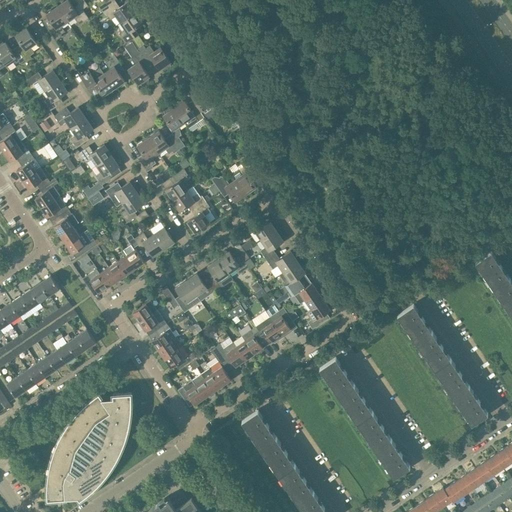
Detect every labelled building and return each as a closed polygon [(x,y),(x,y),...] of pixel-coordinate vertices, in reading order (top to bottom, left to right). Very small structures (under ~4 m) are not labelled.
[(69,0),(66,0),(57,6),(67,20),(74,16),(78,22),(82,19),(83,21),(89,17),(83,8),(81,6),(76,10),(69,0)] [(84,0),(76,0),(81,6),(83,8),(88,5),(84,0)] [(100,0),(102,3),(99,5),(103,11),(114,3),(111,0),(100,0)] [(114,3),(103,11),(106,16),(108,15),(111,19),(117,15),(121,21),(136,11),(128,1),(117,8),(114,3)] [(57,6),(47,13),(54,24),(49,28),(57,39),(62,35),(61,34),(65,31),(61,25),(67,20),(57,6)] [(94,25),(106,16),(103,11),(91,20),(94,25)] [(126,28),(120,32),(123,36),(126,41),(136,35),(132,30),(143,22),(136,11),(121,21),(126,28)] [(27,27),(16,34),(23,45),(18,49),(25,59),(27,61),(32,57),(30,55),(34,52),(30,46),(37,41),(27,27)] [(139,46),(144,43),(138,34),(133,37),(139,46)] [(0,55),(6,65),(8,67),(14,62),(17,63),(19,61),(20,63),(25,59),(18,49),(13,52),(6,41),(4,42),(1,40),(0,40),(0,55)] [(132,41),(125,46),(132,57),(131,58),(135,64),(129,68),(139,83),(139,82),(142,84),(149,80),(148,76),(150,75),(142,64),(147,61),(140,51),(139,51),(132,41)] [(144,44),(138,48),(140,51),(147,61),(152,57),(160,68),(161,67),(164,69),(170,65),(170,61),(171,61),(161,46),(154,51),(150,45),(146,48),(144,44)] [(119,48),(113,52),(117,57),(123,53),(119,48)] [(110,68),(104,73),(114,87),(125,80),(117,69),(122,65),(115,54),(109,58),(110,60),(106,62),(110,68)] [(89,69),(80,75),(89,88),(91,87),(96,93),(100,90),(103,95),(114,87),(104,73),(100,67),(91,73),(89,69)] [(38,71),(27,79),(31,84),(39,79),(46,90),(60,80),(53,69),(42,76),(38,71)] [(50,96),(44,100),(47,104),(51,110),(60,103),(57,98),(68,90),(60,80),(46,90),(50,96)] [(203,87),(192,95),(202,109),(209,105),(213,111),(217,108),(222,104),(216,95),(210,98),(203,87)] [(175,106),(174,107),(184,121),(188,127),(199,120),(204,116),(198,107),(192,111),(185,99),(183,100),(180,99),(174,103),(175,106)] [(64,109),(54,115),(58,120),(61,125),(67,120),(71,127),(86,117),(79,106),(68,114),(64,109)] [(165,114),(164,114),(168,121),(168,123),(173,130),(169,133),(172,137),(180,148),(185,145),(179,136),(181,134),(179,125),(184,121),(174,107),(173,107),(170,106),(164,110),(165,114)] [(0,113),(0,132),(0,134),(13,125),(9,121),(3,112),(0,113)] [(30,113),(24,117),(34,131),(39,126),(30,113)] [(76,133),(70,138),(73,142),(76,147),(86,140),(82,135),(93,128),(86,117),(71,127),(76,133)] [(47,119),(40,124),(45,130),(51,126),(47,119)] [(4,138),(0,140),(0,145),(4,151),(21,140),(15,130),(16,130),(13,125),(0,134),(4,138)] [(159,130),(148,137),(158,152),(165,147),(169,153),(173,151),(174,152),(176,151),(179,155),(183,153),(180,148),(172,137),(167,141),(159,130)] [(148,137),(138,145),(145,156),(140,159),(148,170),(153,166),(152,165),(156,162),(152,156),(158,152),(148,137)] [(21,140),(4,151),(10,160),(16,157),(19,161),(31,153),(28,148),(28,149),(21,140)] [(89,145),(77,153),(81,159),(84,158),(87,162),(93,158),(97,164),(112,154),(104,143),(93,151),(89,145)] [(59,144),(54,148),(62,160),(70,155),(66,148),(63,150),(59,144)] [(53,158),(58,155),(54,150),(49,153),(53,158)] [(22,166),(17,170),(23,179),(41,167),(34,158),(31,153),(19,161),(22,166)] [(102,171),(96,175),(99,179),(102,184),(112,178),(122,171),(118,166),(119,165),(112,154),(97,164),(102,171)] [(243,174),(236,178),(246,193),(257,186),(249,174),(254,171),(247,160),(241,164),(242,165),(238,168),(243,174)] [(41,167),(23,179),(29,188),(37,183),(40,188),(50,181),(47,176),(41,167)] [(177,181),(166,189),(173,199),(187,189),(183,183),(189,179),(186,175),(188,174),(184,168),(173,176),(177,181)] [(161,176),(156,179),(160,185),(164,181),(161,176)] [(214,177),(212,178),(215,182),(222,193),(228,189),(235,200),(246,193),(236,178),(230,183),(225,177),(225,176),(219,176),(219,178),(214,177)] [(43,192),(35,197),(42,207),(59,195),(53,185),(59,182),(56,178),(51,182),(50,181),(40,188),(43,192)] [(115,183),(106,190),(109,195),(112,199),(117,206),(123,201),(137,191),(130,181),(119,188),(115,183)] [(88,185),(83,188),(88,196),(93,193),(88,185)] [(187,189),(173,199),(180,210),(191,203),(195,208),(206,200),(209,198),(206,195),(204,197),(202,195),(201,196),(198,192),(192,196),(187,189)] [(99,190),(89,197),(93,203),(103,196),(99,190)] [(127,208),(121,212),(124,216),(128,222),(135,216),(137,215),(133,210),(145,202),(137,191),(123,201),(127,208)] [(59,195),(42,207),(48,216),(55,211),(59,216),(69,208),(66,204),(59,195)] [(199,213),(188,221),(195,232),(210,222),(205,215),(211,211),(208,207),(210,206),(206,200),(195,208),(199,213)] [(61,220),(54,225),(60,234),(74,225),(78,222),(72,213),(69,208),(59,216),(61,220)] [(137,215),(135,216),(139,222),(149,215),(145,209),(137,215)] [(269,218),(254,228),(262,239),(276,229),(275,228),(277,225),(273,219),(269,219),(269,218)] [(74,225),(60,234),(66,243),(80,234),(74,225)] [(165,226),(154,233),(164,248),(175,240),(165,226)] [(266,246),(260,250),(263,254),(267,259),(276,253),(272,247),(283,240),(283,239),(284,235),(280,229),(276,230),(276,229),(262,239),(266,246)] [(80,234),(66,243),(73,252),(76,257),(96,244),(93,238),(90,240),(84,231),(80,234)] [(139,235),(135,238),(141,247),(146,244),(153,255),(164,248),(154,233),(148,238),(143,232),(139,235)] [(131,234),(126,237),(131,244),(132,246),(137,243),(131,234)] [(236,238),(231,241),(237,249),(242,246),(236,238)] [(245,249),(254,243),(250,238),(242,244),(245,249)] [(105,242),(100,245),(104,251),(108,248),(105,242)] [(131,244),(124,249),(127,254),(136,267),(145,261),(136,248),(134,249),(132,246),(131,244)] [(243,247),(237,250),(242,258),(244,260),(250,257),(243,247)] [(220,257),(219,258),(229,272),(235,268),(239,274),(244,271),(249,267),(244,260),(242,258),(237,261),(230,250),(228,251),(225,249),(219,254),(220,257)] [(276,253),(267,259),(270,264),(273,268),(279,264),(283,271),(298,261),(291,250),(280,258),(276,253)] [(475,261),(494,288),(510,277),(492,250),(475,261)] [(127,254),(118,260),(127,273),(136,267),(127,254)] [(210,264),(208,265),(216,276),(210,280),(217,289),(217,290),(223,286),(227,283),(233,279),(229,272),(219,258),(218,258),(210,264)] [(118,260),(109,266),(118,279),(127,273),(118,260)] [(281,273),(278,274),(283,281),(281,282),(284,286),(280,289),(283,294),(298,284),(304,280),(300,275),(302,274),(305,271),(298,261),(283,271),(281,273)] [(109,266),(100,272),(109,286),(118,279),(109,266)] [(97,268),(83,278),(90,289),(95,285),(100,292),(109,286),(100,272),(97,268)] [(197,272),(187,280),(197,294),(203,290),(207,296),(211,293),(217,289),(210,280),(205,283),(197,272)] [(51,274),(41,281),(50,295),(60,288),(51,274)] [(511,279),(510,277),(494,288),(511,314),(511,279)] [(187,280),(176,287),(184,298),(178,302),(179,303),(185,311),(190,307),(194,305),(201,300),(197,294),(187,280)] [(283,294),(277,299),(278,301),(289,294),(291,296),(294,294),(300,303),(305,299),(318,291),(312,281),(308,284),(307,285),(304,280),(298,284),(283,294)] [(41,281),(31,288),(40,301),(50,295),(41,281)] [(257,282),(251,286),(255,292),(261,288),(257,282)] [(263,287),(254,293),(257,298),(266,292),(263,287)] [(31,288),(21,295),(31,308),(40,301),(31,288)] [(318,291),(305,299),(311,308),(325,299),(318,291)] [(171,292),(166,295),(169,300),(174,297),(171,292)] [(21,295),(11,302),(20,315),(31,308),(21,295)] [(174,297),(169,300),(174,307),(179,303),(178,302),(174,297)] [(143,305),(133,312),(139,321),(152,312),(156,309),(148,298),(141,303),(143,305)] [(311,308),(306,312),(310,318),(307,321),(313,330),(330,318),(326,312),(331,309),(325,299),(311,308)] [(246,301),(241,304),(245,309),(249,306),(246,301)] [(11,302),(1,308),(10,322),(20,315),(11,302)] [(69,302),(64,305),(67,310),(73,307),(69,302)] [(398,314),(416,340),(432,329),(414,302),(398,314)] [(240,303),(231,310),(237,318),(241,315),(246,312),(240,303)] [(275,304),(266,310),(283,336),(288,333),(286,331),(291,327),(295,324),(298,322),(292,313),(290,315),(287,312),(284,306),(279,310),(275,304)] [(57,305),(47,312),(49,315),(60,308),(57,305)] [(1,308),(0,309),(0,327),(0,328),(10,322),(1,308)] [(60,308),(49,315),(53,320),(63,313),(60,308)] [(74,309),(65,316),(68,321),(78,314),(74,309)] [(152,312),(139,321),(146,330),(153,325),(156,329),(166,322),(163,318),(157,309),(156,309),(152,312)] [(265,310),(251,319),(256,326),(265,338),(268,343),(272,340),(273,340),(277,337),(278,340),(283,336),(266,310),(265,310)] [(183,312),(175,317),(179,323),(186,318),(183,312)] [(49,315),(44,319),(47,324),(53,320),(49,315)] [(61,318),(55,322),(58,327),(64,323),(61,318)] [(189,320),(183,323),(187,328),(192,325),(189,320)] [(40,322),(34,326),(38,331),(43,327),(40,322)] [(159,334),(152,339),(159,348),(176,336),(170,327),(166,322),(156,329),(159,334)] [(195,323),(193,324),(195,327),(198,332),(202,329),(199,324),(195,323)] [(51,325),(45,329),(49,334),(54,330),(51,325)] [(251,329),(242,335),(245,340),(254,353),(263,346),(260,342),(265,338),(256,326),(251,329)] [(87,328),(78,335),(87,348),(97,342),(87,328)] [(30,329),(24,333),(27,338),(33,334),(30,329)] [(451,357),(432,329),(416,340),(435,368),(451,357)] [(41,332),(35,336),(39,341),(44,337),(41,332)] [(78,335),(68,341),(77,355),(87,348),(78,335)] [(20,336),(14,339),(18,344),(23,340),(20,336)] [(176,336),(159,348),(165,357),(182,345),(176,336)] [(220,342),(216,346),(231,369),(236,365),(245,359),(236,346),(233,341),(229,336),(220,342)] [(31,339),(25,342),(29,347),(34,344),(31,339)] [(245,340),(236,346),(245,359),(254,353),(245,340)] [(68,341),(58,348),(67,362),(77,355),(68,341)] [(10,342),(0,348),(0,349),(3,354),(13,347),(10,342)] [(21,345),(15,349),(19,354),(24,350),(21,345)] [(182,345),(165,357),(171,366),(175,364),(178,369),(192,360),(195,357),(192,352),(188,355),(182,345)] [(219,360),(210,367),(222,385),(231,378),(227,372),(231,369),(216,346),(215,346),(211,349),(219,360)] [(58,348),(48,355),(57,368),(67,362),(58,348)] [(11,352),(5,356),(9,361),(14,357),(11,352)] [(48,355),(38,362),(47,375),(57,368),(48,355)] [(355,383),(336,356),(320,367),(338,394),(355,383)] [(435,368),(453,395),(469,384),(451,357),(435,368)] [(38,362),(28,368),(37,382),(47,375),(38,362)] [(210,367),(201,373),(213,391),(222,385),(210,367)] [(28,368),(18,375),(27,388),(37,382),(28,368)] [(201,373),(192,379),(204,397),(213,391),(201,373)] [(18,375),(8,382),(17,396),(27,388),(18,375)] [(192,379),(178,389),(190,407),(195,403),(204,397),(192,379)] [(355,383),(338,394),(357,422),(373,411),(355,383)] [(488,411),(469,384),(453,395),(472,422),(488,411)] [(51,463),(50,467),(49,471),(49,475),(48,479),(48,483),(48,487),(48,491),(48,495),(49,499),(67,498),(66,496),(79,495),(80,497),(84,495),(87,493),(89,491),(92,489),(95,486),(97,484),(100,481),(102,478),(105,475),(108,472),(110,468),(113,465),(115,462),(117,458),(119,454),(121,451),(122,447),(124,443),(126,439),(127,435),(128,431),(129,427),(130,423),(131,419),(131,415),(131,411),(132,407),(132,403),(132,399),(132,395),(131,391),(113,392),(114,396),(103,397),(100,393),(96,395),(93,397),(90,400),(86,403),(83,406),(80,409),(77,412),(75,415),(72,418),(70,421),(67,425),(65,428),(63,432),(61,436),(59,439),(57,443),(56,447),(54,451),(53,455),(52,459),(51,463)] [(4,394),(0,397),(0,399),(3,404),(8,400),(5,395),(4,394)] [(242,419),(261,447),(277,436),(258,409),(242,419)] [(373,411),(357,422),(376,449),(392,438),(373,411)] [(295,463),(277,436),(261,447),(279,474),(295,463)] [(392,438),(376,449),(394,476),(410,465),(392,438)] [(511,457),(504,446),(494,453),(503,467),(511,460),(511,457)] [(494,453),(484,460),(494,473),(503,467),(494,453)] [(484,460),(475,466),(481,476),(484,480),(494,473),(484,460)] [(298,501),(314,490),(295,463),(279,474),(298,501)] [(475,466),(465,473),(467,476),(474,487),(484,480),(481,476),(475,466)] [(465,473),(455,480),(464,494),(474,487),(467,476),(465,473)] [(455,480),(445,487),(453,499),(454,500),(464,494),(455,480)] [(501,484),(495,488),(499,493),(504,489),(501,484)] [(444,485),(433,492),(442,506),(453,499),(445,487),(444,485)] [(328,511),(314,490),(298,501),(304,511),(328,511)] [(491,491),(486,495),(489,500),(495,496),(491,491)] [(433,492),(423,499),(431,511),(433,511),(442,506),(433,492)] [(502,494),(496,498),(499,503),(505,499),(502,494)] [(198,511),(195,507),(198,506),(192,497),(183,503),(179,497),(172,502),(168,497),(161,502),(160,502),(144,511),(198,511)] [(481,498),(476,501),(479,506),(485,503),(481,498)] [(431,511),(423,499),(413,506),(417,511),(431,511)] [(492,501),(486,505),(490,510),(495,506),(492,501)]
